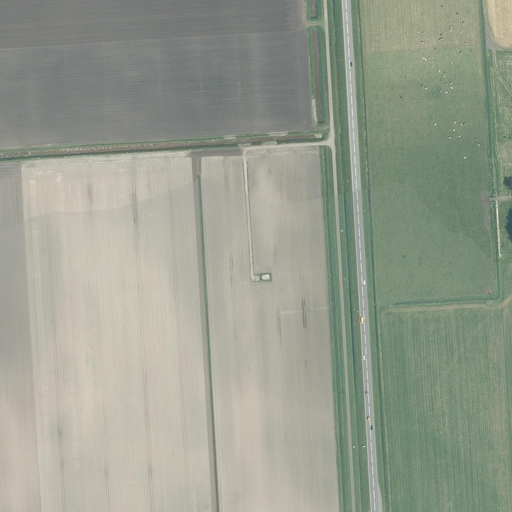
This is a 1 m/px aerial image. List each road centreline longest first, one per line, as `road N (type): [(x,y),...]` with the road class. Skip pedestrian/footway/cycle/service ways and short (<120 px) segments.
road 1 (unclassified): [(352,511),(324,0)]
road 2 (trunk): [(373,511),(345,0)]
